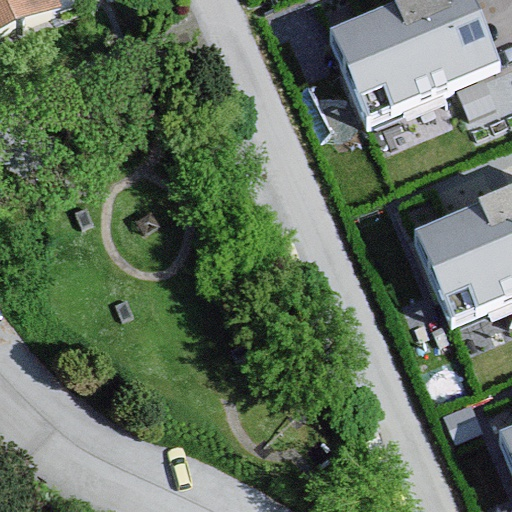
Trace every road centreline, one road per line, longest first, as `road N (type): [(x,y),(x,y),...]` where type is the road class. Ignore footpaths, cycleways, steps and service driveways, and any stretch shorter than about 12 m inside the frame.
road 1 (residential): [(442,511),(220,0)]
road 2 (residential): [(149,511),(50,448),(0,399)]
